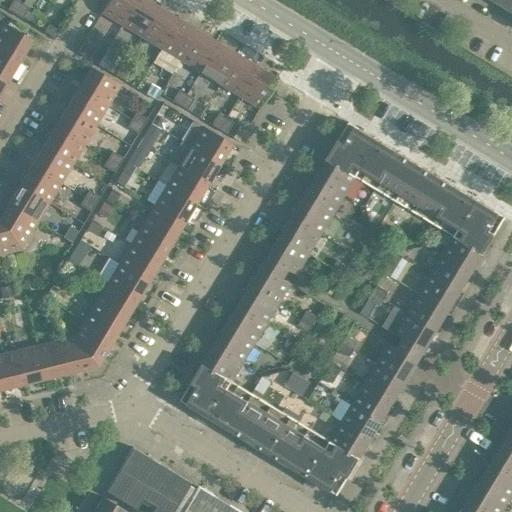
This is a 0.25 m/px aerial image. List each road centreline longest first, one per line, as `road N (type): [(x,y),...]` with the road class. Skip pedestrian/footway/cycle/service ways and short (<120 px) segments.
road 1 (residential): [(138,404),(143,380),(339,56)]
road 2 (residential): [(328,511),(138,404)]
road 3 (tertiary): [(401,511),(511,330)]
road 4 (tertiary): [(511,158),(339,56)]
road 5 (residential): [(0,139),(92,0)]
road 6 (residential): [(0,438),(138,404)]
